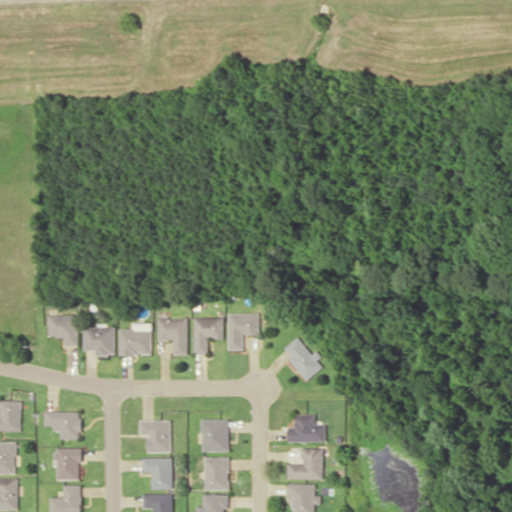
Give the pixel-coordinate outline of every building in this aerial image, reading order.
[(230,349),(245,349),(245,333),(260,333),(260,312),(229,312),(230,349)] [(80,314),(49,313),(49,336),(66,336),(66,344),(80,344),(80,314)] [(225,316),(195,316),(195,352),(210,352),(210,337),(225,337),(225,316)] [(159,317),(159,339),(174,339),(174,354),(189,354),(189,317),(159,317)] [(120,328),(121,354),(153,354),(153,322),(134,322),(134,327),(120,328)] [(117,326),(84,325),(84,349),(96,349),(96,354),(116,354),(117,326)] [(317,356),(299,335),(284,349),(309,378),(324,365),(316,356),(317,356)] [(23,399),(2,398),(1,414),(0,414),(0,428),(22,430),(23,399)] [(62,438),(82,438),(82,410),(46,410),(46,424),(54,424),(54,430),(62,430),(62,438)] [(327,423),(317,423),(317,413),(296,413),(296,426),(289,426),(289,441),(327,440),(327,423)] [(230,418),(202,418),(202,450),(230,450),(230,418)] [(173,451),(172,419),(141,419),(141,434),(148,434),(148,451),(173,451)] [(17,440),(0,440),(0,472),(18,472),(17,440)] [(82,479),(82,447),(58,447),(57,479),(82,479)] [(288,477),(324,478),(325,447),(304,447),(304,462),(289,462),(288,477)] [(153,488),(175,487),(174,456),(143,456),(144,471),(153,471),(153,488)] [(206,489),(230,488),(230,456),(206,456),(206,489)] [(0,508),(19,509),(19,477),(0,476),(0,508)] [(317,494),(317,482),(290,482),(289,497),(294,497),(294,511),(316,511),(316,503),(322,503),(323,494),(317,494)] [(50,511),(82,511),(83,483),(65,483),(65,496),(51,496),(50,511)] [(173,511),(174,493),(144,492),(144,507),(154,507),(153,511),(173,511)] [(230,493),(204,492),(204,504),(198,504),(197,511),(223,511),(224,507),(230,507),(230,493)]
